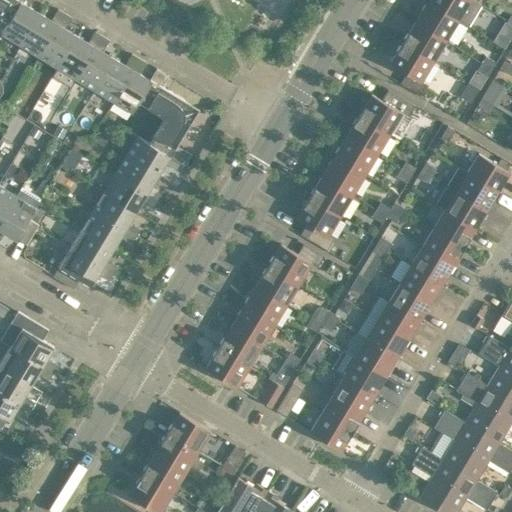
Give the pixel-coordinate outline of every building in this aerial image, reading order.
[(0,0),(0,16),(9,22),(10,22),(22,0),(0,0)] [(9,22),(2,33),(21,45),(40,13),(29,6),(33,0),(22,0),(10,22),(9,22)] [(459,19),(428,0),(416,21),(446,40),(459,19)] [(481,5),(473,0),(428,0),(459,19),(469,25),(481,5)] [(58,8),(51,20),(40,13),(21,45),(40,56),(66,13),(58,8)] [(66,29),(73,17),(66,13),(40,56),(58,67),(77,35),(66,29)] [(446,40),(416,21),(403,42),(434,60),(446,40)] [(511,24),(507,21),(503,28),(511,33),(511,24)] [(95,31),(88,42),(77,35),(58,67),(53,76),(71,87),(77,78),(103,35),(95,31)] [(103,51),(110,40),(103,35),(77,78),(95,89),(114,58),(103,51)] [(499,35),(495,41),(505,47),(509,41),(499,35)] [(391,63),(407,72),(401,83),(421,95),(428,85),(421,81),(434,60),(403,42),(391,63)] [(132,53),(125,64),(114,58),(95,89),(114,101),(140,58),(132,53)] [(497,62),(486,56),(483,62),(493,68),(497,62)] [(133,112),(139,101),(151,80),(150,79),(140,73),(147,62),(140,58),(114,101),(133,112)] [(500,68),(511,74),(511,72),(511,65),(504,61),(500,68)] [(478,69),(489,75),(493,68),(483,62),(478,69)] [(139,101),(165,116),(200,108),(163,86),(169,75),(157,68),(150,79),(151,80),(139,101)] [(415,105),(388,89),(382,99),(372,93),(359,114),(390,133),(403,112),(409,116),(415,105)] [(497,97),(486,91),(482,98),(493,104),(497,97)] [(478,105),(489,111),(493,104),(482,98),(478,105)] [(165,116),(150,142),(149,143),(181,162),(188,151),(178,145),(200,108),(165,116)] [(390,133),(359,114),(347,135),(378,153),(390,133)] [(59,125),(54,133),(63,138),(68,130),(59,125)] [(448,125),(442,136),(449,140),(455,129),(448,125)] [(165,163),(177,170),(181,162),(149,143),(150,142),(138,135),(127,154),(159,174),(165,163)] [(378,153),(347,135),(335,155),(365,174),(378,153)] [(510,171),(479,152),(468,171),(498,190),(510,171)] [(163,192),(152,185),(159,174),(127,154),(116,173),(159,199),(163,192)] [(322,176),(353,194),(365,174),(335,155),(322,176)] [(416,167),(406,161),(402,168),(412,174),(416,167)] [(437,169),(426,162),(422,169),(432,176),(437,169)] [(448,185),(487,208),(498,190),(468,171),(459,166),(448,185)] [(398,175),(408,181),(412,174),(402,168),(398,175)] [(418,176),(428,182),(432,176),(422,169),(418,176)] [(143,200),(154,207),(159,199),(116,173),(104,191),(136,211),(143,200)] [(353,194),(322,176),(310,196),(340,215),(353,194)] [(0,223),(17,195),(0,185),(0,223)] [(445,208),(476,227),(487,208),(448,185),(437,203),(445,208)] [(0,240),(5,232),(27,245),(39,224),(29,218),(41,197),(22,186),(17,195),(0,223),(0,240)] [(141,229),(130,222),(136,211),(104,191),(93,210),(136,236),(141,229)] [(297,217),(313,227),(307,238),(328,250),(334,239),(328,236),(340,215),(310,196),(297,217)] [(391,208),(381,202),(377,209),(387,215),(391,208)] [(391,208),(401,215),(406,208),(395,202),(391,208)] [(387,215),(397,222),(401,215),(391,208),(387,215)] [(434,227),(465,245),(476,227),(445,208),(434,227)] [(387,215),(377,209),(372,216),(383,222),(387,215)] [(121,237),(132,244),(136,236),(93,210),(82,228),(114,248),(121,237)] [(423,245),(454,264),(465,245),(434,227),(423,245)] [(119,265),(107,259),(114,248),(82,228),(71,247),(114,273),(119,265)] [(392,242),(382,236),(377,243),(388,249),(392,242)] [(312,262),(318,266),(325,255),(304,243),(298,253),(281,243),(269,264),(299,283),(312,262)] [(373,250),(384,256),(388,249),(377,243),(373,250)] [(412,264),(442,282),(454,264),(423,245),(412,264)] [(98,273),(109,280),(114,273),(71,247),(53,276),(74,288),(80,278),(91,285),(98,273)] [(256,285),(287,303),(299,283),(269,264),(256,285)] [(401,282),(431,301),(442,282),(412,264),(401,282)] [(370,279),(359,273),(355,280),(366,286),(370,279)] [(351,287),(361,293),(366,286),(355,280),(351,287)] [(389,301),(420,319),(431,301),(401,282),(389,301)] [(287,303),(256,285),(244,305),(274,324),(287,303)] [(511,297),(496,325),(511,334),(511,344),(510,347),(510,348),(511,349),(511,297)] [(343,298),(338,307),(347,313),(353,303),(343,298)] [(378,319),(409,338),(420,319),(389,301),(378,319)] [(0,314),(3,316),(9,307),(0,302),(0,314)] [(231,326),(262,344),(274,324),(244,305),(231,326)] [(311,318),(321,324),(325,317),(330,310),(324,307),(316,309),(311,318)] [(11,346),(54,372),(58,364),(47,358),(54,346),(43,339),(49,329),(19,310),(1,339),(11,346)] [(325,317),(335,324),(340,317),(330,310),(325,317)] [(484,319),(477,314),(471,324),(478,328),(484,319)] [(325,317),(321,324),(331,330),(335,324),(325,317)] [(307,325),(317,331),(321,324),(311,318),(307,325)] [(367,338),(398,356),(409,338),(378,319),(367,338)] [(219,346),(250,365),(262,344),(231,326),(219,346)] [(510,347),(490,335),(479,352),(500,365),(488,384),(488,385),(504,395),(511,382),(511,349),(510,348),(510,347)] [(356,356),(387,375),(398,356),(367,338),(356,356)] [(49,379),(54,372),(11,346),(0,363),(0,364),(32,384),(38,373),(49,379)] [(250,365),(219,346),(206,367),(237,386),(250,365)] [(310,354),(321,360),(325,353),(314,347),(310,354)] [(454,351),(453,353),(448,361),(456,365),(462,356),(454,351)] [(286,359),(296,365),(301,358),(290,352),(286,359)] [(306,361),(316,367),(321,360),(310,354),(306,361)] [(345,375),(375,393),(387,375),(356,356),(345,375)] [(282,365),(292,372),(296,365),(286,359),(282,365)] [(36,401),(25,395),(32,384),(0,364),(0,389),(32,409),(36,401)] [(272,372),(269,377),(273,380),(284,386),(287,380),(272,372)] [(488,384),(467,372),(457,389),(463,393),(460,398),(474,407),(465,421),(465,422),(482,432),(504,395),(488,385),(488,384)] [(333,393),(364,412),(375,393),(345,375),(333,393)] [(271,407),(284,386),(273,380),(261,400),(271,407)] [(304,389),(293,382),(289,389),(299,396),(304,389)] [(438,404),(444,395),(432,388),(426,397),(438,404)] [(0,415),(5,419),(9,421),(16,409),(27,416),(32,409),(0,389),(0,415)] [(276,410),(287,416),(299,396),(289,389),(276,410)] [(322,412),(353,430),(364,412),(333,393),(322,412)] [(511,399),(504,395),(482,432),(499,442),(511,422),(511,399)] [(455,439),(443,458),(443,459),(460,469),(482,432),(465,422),(465,421),(445,409),(434,427),(455,439)] [(211,430),(180,411),(167,432),(198,451),(211,430)] [(311,431),(341,449),(353,430),(322,412),(311,431)] [(417,430),(410,425),(404,435),(411,439),(417,430)] [(198,451),(167,432),(155,453),(185,471),(198,451)] [(489,459),(509,472),(511,467),(511,449),(499,442),(482,432),(460,469),(477,479),(489,459)] [(246,451),(236,445),(223,465),(234,471),(246,451)] [(433,476),(420,497),(437,507),(460,469),(443,459),(443,458),(423,446),(412,463),(433,476)] [(185,471),(155,453),(142,473),(173,492),(185,471)] [(394,468),(386,463),(381,473),(388,477),(394,468)] [(219,472),(230,478),(234,471),(223,465),(219,472)] [(498,491),(477,479),(460,469),(437,507),(445,511),(457,511),(467,496),(487,509),(498,491)] [(130,494),(159,511),(160,511),(173,492),(142,473),(130,494)] [(254,486),(238,476),(216,511),(254,511),(268,490),(256,483),(254,486)] [(511,487),(505,484),(500,492),(507,497),(511,488),(511,487)] [(277,500),(279,496),(268,490),(254,511),(290,511),(293,509),(277,500)] [(209,511),(213,506),(202,500),(198,507),(206,511),(209,511)]
